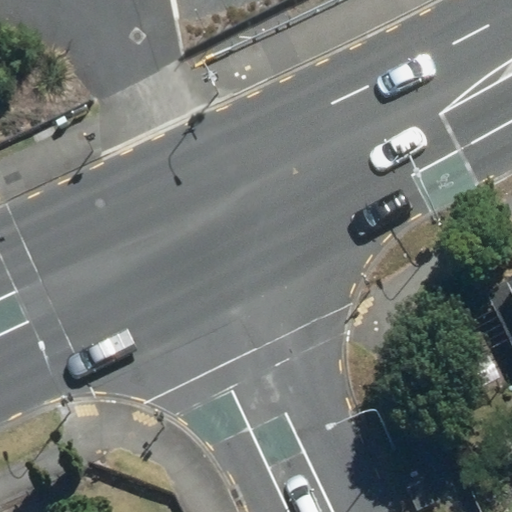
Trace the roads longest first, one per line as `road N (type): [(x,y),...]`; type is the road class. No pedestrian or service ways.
road 1 (primary): [(511,61),(193,221)]
road 2 (tertiary): [(329,511),(193,221)]
road 3 (primary): [(193,221),(0,311)]
